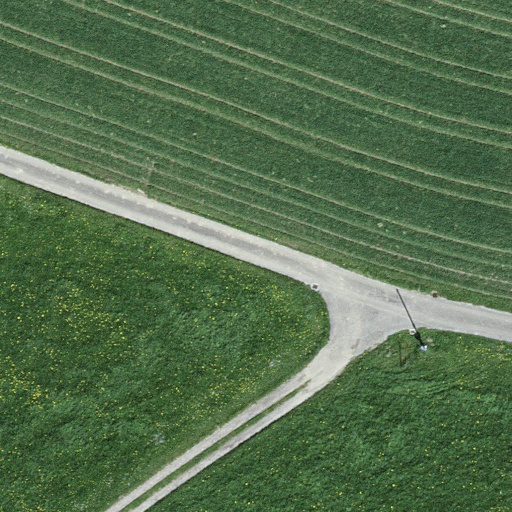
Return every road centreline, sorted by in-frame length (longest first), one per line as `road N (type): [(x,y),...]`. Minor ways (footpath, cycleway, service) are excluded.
road 1 (unclassified): [(0,162),(381,295),(511,328)]
road 2 (track): [(381,295),(312,377),(131,511)]
